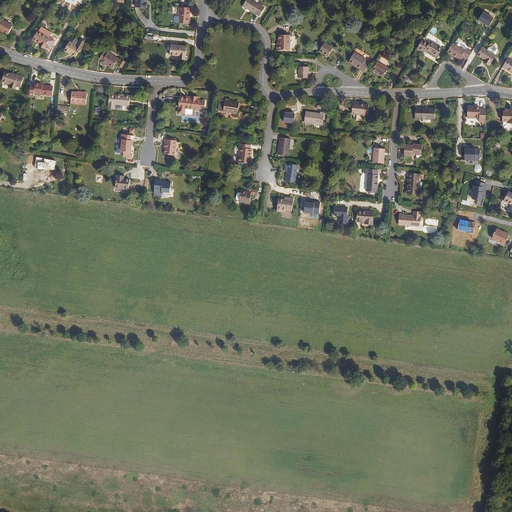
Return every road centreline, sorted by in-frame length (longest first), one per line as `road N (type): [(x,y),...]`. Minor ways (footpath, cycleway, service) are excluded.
road 1 (residential): [(151,80),(75,73),(0,52)]
road 2 (residential): [(275,96),(263,84),(263,33),(205,18)]
